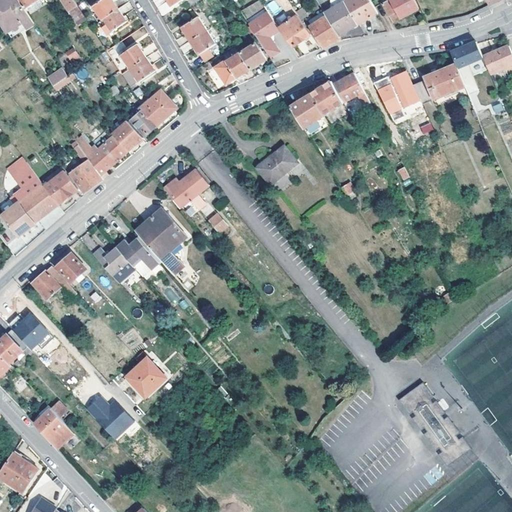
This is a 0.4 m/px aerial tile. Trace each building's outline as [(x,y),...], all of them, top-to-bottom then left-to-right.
[(35,23),(26,9),(19,0),(0,0),(0,20),(8,32),(22,23),(26,29),(35,23)] [(38,0),(19,0),(26,9),(38,0)] [(78,6),(73,0),(61,0),(69,12),(78,6)] [(103,20),(105,19),(118,9),(112,0),(104,0),(94,7),(103,20)] [(164,0),(152,0),(162,15),(171,10),(164,0)] [(273,0),(266,5),(274,15),(281,10),(273,0)] [(279,0),(292,19),(280,28),(281,29),(293,48),(312,35),(302,20),(288,0),(279,0)] [(296,0),(288,0),(302,20),(308,16),(296,0)] [(370,0),(349,0),(345,2),(358,25),(379,13),(370,0)] [(398,13),(402,19),(420,9),(414,0),(390,0),(383,4),(390,16),(398,13)] [(246,18),(261,9),(256,1),(242,11),(246,18)] [(330,1),(321,8),(325,14),(334,9),(330,1)] [(327,17),(339,36),(358,25),(345,2),(334,9),(325,14),(327,17)] [(78,6),(69,12),(78,26),(86,20),(78,6)] [(118,9),(105,19),(114,31),(127,22),(118,9)] [(268,37),(269,37),(281,29),(280,28),(269,12),(249,25),(250,26),(256,35),(270,57),(279,52),(271,40),(268,40),(268,37)] [(398,13),(390,16),(394,23),(402,19),(398,13)] [(191,41),(208,31),(199,17),(183,27),(191,41)] [(310,27),(323,48),(333,42),(340,38),(339,36),(327,17),(310,27)] [(256,35),(250,26),(246,29),(252,37),(256,35)] [(208,31),(191,41),(200,54),(216,44),(208,31)] [(457,63),(466,86),(469,93),(469,94),(479,90),(468,64),(484,57),(477,41),(461,48),(452,52),(457,63)] [(241,53),(251,70),(267,60),(257,44),(246,51),(241,45),(238,47),(241,53)] [(131,68),(147,58),(138,45),(123,55),(131,68)] [(505,67),(511,64),(511,51),(509,45),(484,57),(491,74),(505,67)] [(74,48),(67,53),(73,62),(79,57),(74,48)] [(241,53),(227,62),(237,77),(237,79),(251,70),(241,53)] [(147,58),(131,68),(140,81),(156,71),(147,58)] [(237,77),(227,62),(217,68),(227,83),(237,77)] [(421,99),(423,104),(466,86),(457,63),(426,76),(427,79),(414,85),(421,99)] [(55,91),(70,83),(63,67),(47,75),(55,91)] [(414,85),(408,72),(393,78),(400,93),(396,95),(400,104),(404,102),(406,106),(415,102),(421,99),(414,85)] [(371,102),(355,73),(336,83),(346,101),(359,94),(365,106),(371,102)] [(375,83),(376,88),(391,84),(390,79),(375,83)] [(311,94),(324,116),(344,103),(331,81),(311,94)] [(115,87),(109,91),(112,96),(119,92),(115,87)] [(162,90),(140,110),(142,112),(156,127),(165,119),(178,108),(162,90)] [(311,94),(291,106),(305,128),(324,116),(311,94)] [(421,99),(415,102),(422,115),(427,113),(423,104),(421,99)] [(492,106),(495,114),(504,111),(501,103),(492,106)] [(142,112),(141,113),(133,120),(146,136),(151,132),(156,127),(142,112)] [(116,123),(110,129),(112,133),(115,136),(129,152),(136,145),(143,138),(128,121),(121,128),(116,123)] [(423,134),(433,129),(430,122),(420,127),(423,134)] [(117,162),(129,152),(115,136),(94,154),(108,170),(117,162)] [(77,142),(80,146),(86,142),(83,137),(77,142)] [(102,176),(80,146),(77,142),(77,141),(73,144),(86,163),(71,175),(84,193),(93,186),(104,179),(102,176)] [(86,142),(80,146),(102,176),(108,170),(94,154),(86,142)] [(285,146),(258,168),(271,185),(299,162),(285,146)] [(46,188),(27,163),(10,175),(22,190),(14,197),(19,204),(3,216),(19,237),(38,223),(36,222),(59,205),(46,188)] [(404,166),(397,170),(402,181),(410,177),(404,166)] [(197,169),(184,179),(180,182),(178,178),(166,187),(181,207),(190,199),(199,211),(207,204),(199,193),(209,185),(197,169)] [(79,190),(66,172),(46,188),(59,205),(79,190)] [(287,175),(274,184),(279,191),(292,183),(287,175)] [(351,183),(343,188),(350,199),(356,195),(354,191),(356,190),(351,183)] [(137,230),(170,268),(178,261),(171,251),(188,237),(163,208),(137,230)] [(219,213),(210,221),(220,233),(229,225),(219,213)] [(190,239),(188,237),(171,251),(178,261),(180,259),(182,258),(183,254),(182,250),(180,248),(190,239)] [(143,258),(151,269),(159,262),(139,238),(131,245),(126,239),(117,246),(130,261),(134,266),(143,258)] [(102,247),(94,254),(120,282),(136,268),(134,266),(130,261),(117,246),(108,254),(102,247)] [(72,282),(77,278),(84,271),(87,268),(72,252),(57,266),(72,282)] [(185,266),(180,259),(178,261),(170,268),(176,274),(185,266)] [(155,273),(163,266),(159,262),(151,269),(155,273)] [(68,281),(53,265),(34,283),(48,299),(62,286),(68,281)] [(84,271),(77,278),(80,282),(88,275),(84,271)] [(68,281),(62,286),(73,298),(79,293),(68,281)] [(28,309),(10,327),(32,350),(50,332),(28,309)] [(0,340),(0,353),(10,364),(28,347),(12,330),(0,340)] [(0,376),(12,366),(10,364),(0,353),(0,376)] [(148,357),(128,376),(146,396),(167,377),(148,357)] [(143,399),(146,396),(128,376),(124,379),(143,399)] [(433,396),(422,382),(398,400),(409,414),(413,412),(415,415),(412,418),(421,430),(425,427),(427,431),(424,433),(436,450),(440,447),(442,450),(439,453),(448,465),(472,447),(463,435),(459,437),(457,434),(460,432),(448,415),(444,418),(442,415),(445,412),(436,399),(432,402),(430,399),(433,396)] [(135,421),(114,400),(110,404),(101,395),(85,410),(116,440),(135,421)] [(59,401),(52,408),(60,418),(68,411),(59,401)] [(45,433),(58,448),(75,433),(60,418),(52,408),(35,423),(45,433)] [(195,437),(187,444),(190,449),(199,441),(195,437)] [(16,449),(14,452),(23,458),(25,455),(16,449)] [(27,457),(25,455),(23,458),(14,452),(0,473),(0,476),(24,492),(39,469),(25,460),(27,457)] [(146,455),(137,463),(144,471),(153,463),(146,455)]
